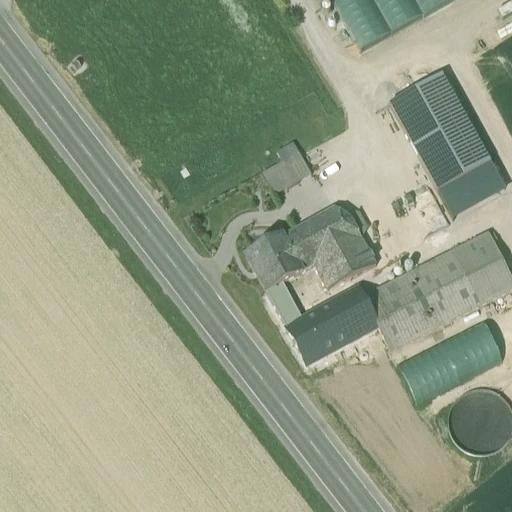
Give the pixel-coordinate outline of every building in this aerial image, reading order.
[(343,0),(331,7),(345,32),(359,57),(460,0),(343,0)] [(331,7),(317,14),(331,39),(345,32),(331,7)] [(80,70),(75,64),(70,68),(75,74),(80,70)] [(490,167),(441,79),(388,109),(437,197),(490,167)] [(311,179),(299,157),(287,164),(299,186),(311,179)] [(287,164),(262,178),(274,199),(299,186),(287,164)] [(351,225),(334,213),(281,242),(301,278),(314,269),(328,295),(376,268),(359,236),(354,228),(351,225)] [(361,219),(351,225),(354,228),(359,236),(368,232),(361,219)] [(511,284),(488,237),(453,256),(480,311),(511,294),(511,284)] [(280,241),(246,260),(266,296),(285,287),(301,278),(281,242),(280,241)] [(453,256),(362,303),(378,330),(377,330),(390,356),(480,311),(453,256)] [(285,287),(266,296),(286,332),(287,332),(305,322),(285,287)] [(305,322),(287,332),(307,367),(377,330),(378,330),(362,303),(358,295),(305,322)] [(415,405),(489,368),(471,332),(397,370),(415,405)]
